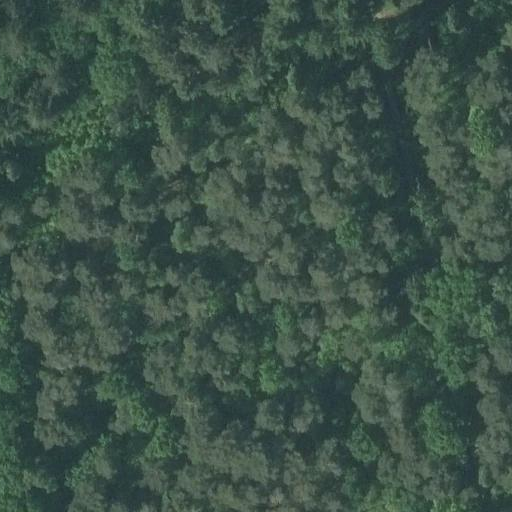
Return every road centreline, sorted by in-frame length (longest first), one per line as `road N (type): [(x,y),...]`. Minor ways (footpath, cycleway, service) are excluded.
road 1 (track): [(498,511),(384,31)]
road 2 (track): [(0,155),(384,31)]
road 3 (track): [(384,31),(502,0)]
